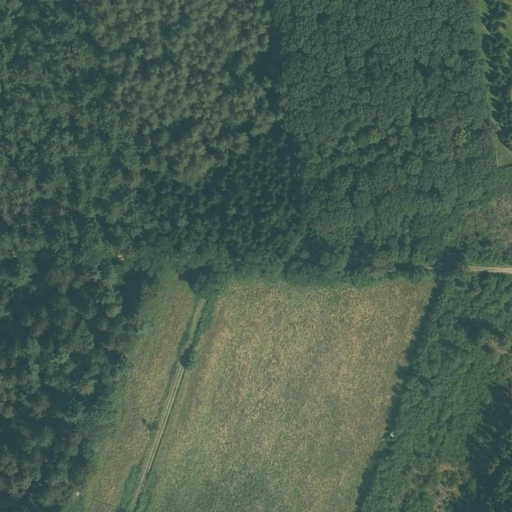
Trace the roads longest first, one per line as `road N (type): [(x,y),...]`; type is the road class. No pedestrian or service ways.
road 1 (track): [(511,271),(210,262)]
road 2 (track): [(131,511),(210,262)]
road 3 (track): [(210,262),(0,254)]
